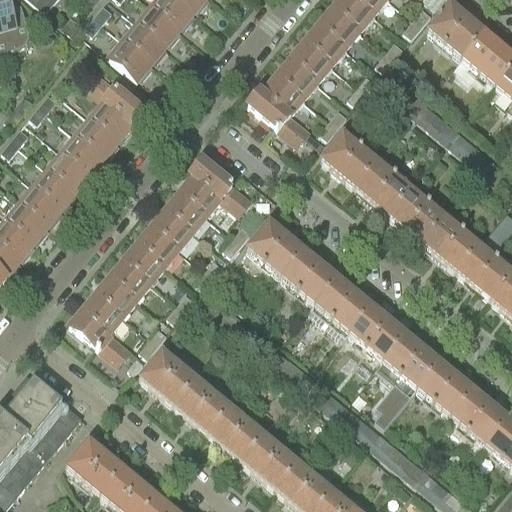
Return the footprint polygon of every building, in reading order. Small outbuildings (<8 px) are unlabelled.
[(18,0),(41,20),(58,1),(57,0),(18,0)] [(124,0),(111,0),(109,2),(117,9),(124,0)] [(163,0),(161,0),(148,16),(176,39),(181,33),(183,34),(191,25),(189,23),(190,22),(163,0)] [(198,0),(163,0),(190,22),(195,16),(197,17),(205,8),(203,6),(204,5),(198,0)] [(343,0),(342,2),(369,24),(384,7),(375,0),(343,0)] [(0,3),(0,60),(17,56),(19,55),(21,53),(23,52),(24,51),(25,49),(26,48),(26,47),(27,45),(27,43),(27,42),(27,39),(19,12),(8,16),(4,2),(0,3)] [(330,16),(328,18),(356,41),(369,24),(342,2),(338,6),(336,5),(328,14),(330,16)] [(424,39),(458,68),(482,40),(448,11),(424,39)] [(100,14),(91,25),(99,32),(108,21),(100,14)] [(148,16),(134,33),(162,56),(167,50),(169,51),(177,42),(175,40),(176,39),(148,16)] [(420,17),(410,29),(418,35),(428,23),(420,17)] [(316,33),(314,35),(342,58),(356,41),(328,18),(324,23),(322,21),(314,31),(316,33)] [(59,37),(66,43),(76,31),(68,25),(59,37)] [(99,32),(91,25),(81,36),(89,43),(99,32)] [(418,35),(410,29),(401,40),(409,47),(418,35)] [(134,33),(120,50),(148,73),(153,67),(155,69),(163,59),(161,57),(162,56),(134,33)] [(302,50),(301,51),(329,74),(342,58),(314,35),(310,40),(308,39),(300,48),(302,50)] [(458,68),(492,96),(511,72),(511,65),(482,40),(458,68)] [(148,73),(120,50),(106,67),(134,90),(139,84),(141,85),(149,76),(147,74),(148,73)] [(392,50),(382,63),(390,70),(401,57),(392,50)] [(288,67),(287,68),(315,91),(329,74),(301,51),(296,57),(294,56),(286,65),(288,67)] [(390,70),(382,63),(372,74),(381,81),(390,70)] [(274,83),(273,85),(301,108),(315,91),(287,68),(282,74),(280,72),(272,82),(274,83)] [(511,72),(492,96),(511,112),(511,72)] [(130,136),(131,135),(142,122),(94,83),(82,97),(100,112),(130,136)] [(388,83),(383,90),(416,118),(422,111),(388,83)] [(364,84),(355,96),(363,102),(373,91),(364,84)] [(49,97),(58,104),(68,92),(59,85),(49,97)] [(266,90),(258,100),(259,101),(259,102),(286,125),(287,124),(301,108),(273,85),(268,91),(266,90)] [(423,85),(413,97),(426,108),(436,95),(423,85)] [(377,97),(411,125),(416,118),(383,90),(377,97)] [(345,107),(353,114),(354,114),(363,102),(355,96),(345,107)] [(259,101),(258,100),(246,114),(294,153),(306,139),(287,124),(286,125),(259,102),(259,101)] [(45,102),(36,114),(44,121),(54,109),(45,102)] [(21,105),(11,117),(19,123),(29,111),(21,105)] [(416,118),(450,146),(455,139),(422,111),(416,118)] [(121,147),(130,136),(100,112),(87,128),(115,151),(119,145),(121,147)] [(44,121),(36,114),(26,126),(34,133),(44,121)] [(19,123),(11,117),(1,129),(8,135),(19,123)] [(336,118),(326,130),(335,137),(344,125),(336,118)] [(411,125),(445,153),(450,146),(416,118),(411,125)] [(87,128),(73,145),(101,168),(105,162),(107,164),(115,154),(113,153),(115,151),(87,128)] [(335,137),(326,130),(317,141),(325,148),(335,137)] [(17,136),(8,148),(16,155),(26,143),(17,136)] [(450,146),(484,175),(489,168),(455,139),(450,146)] [(318,168),(352,196),(375,169),(341,140),(318,168)] [(310,144),(306,149),(316,158),(321,153),(310,144)] [(73,145),(59,162),(87,185),(92,179),(94,180),(101,171),(99,170),(101,168),(73,145)] [(445,153),(479,181),(484,175),(450,146),(445,153)] [(16,155),(8,148),(0,157),(0,161),(6,167),(16,155)] [(59,162),(45,179),(73,202),(78,196),(80,197),(88,188),(85,186),(87,185),(59,162)] [(484,175),(511,198),(511,186),(489,168),(484,175)] [(200,169),(188,183),(190,185),(218,208),(236,223),(248,209),(200,169)] [(352,196),(386,224),(409,197),(375,169),(352,196)] [(479,181),(511,208),(511,198),(484,175),(479,181)] [(45,179),(31,196),(58,219),(64,213),(66,215),(73,205),(71,204),(73,202),(45,179)] [(182,196),(177,202),(204,225),(218,208),(190,185),(188,183),(179,194),(182,196)] [(31,196),(17,213),(44,236),(50,230),(52,232),(59,222),(57,220),(58,219),(31,196)] [(386,224),(420,253),(443,225),(409,197),(386,224)] [(168,213),(163,219),(190,242),(204,225),(177,202),(175,203),(173,201),(165,211),(168,213)] [(17,213),(3,230),(30,253),(35,247),(38,249),(45,239),(43,237),(44,236),(17,213)] [(151,233),(148,236),(176,259),(190,242),(163,219),(162,220),(159,218),(149,231),(151,233)] [(477,253),(454,280),(488,309),(511,281),(491,264),(511,237),(511,228),(504,222),(478,254),(477,253)] [(420,253),(454,280),(477,253),(443,225),(420,253)] [(3,230),(0,233),(0,256),(16,270),(21,264),(24,265),(31,256),(29,254),(30,253),(3,230)] [(244,258),(278,286),(301,258),(267,230),(244,258)] [(140,247),(135,253),(162,276),(176,259),(148,236),(147,237),(145,235),(137,245),(140,247)] [(239,236),(231,247),(239,253),(247,242),(239,236)] [(239,253),(231,247),(221,259),(229,265),(239,253)] [(126,264),(121,270),(148,292),(162,276),(135,253),(133,254),(131,252),(124,262),(126,264)] [(0,256),(0,285),(2,287),(7,281),(10,283),(17,273),(15,271),(16,270),(0,256)] [(278,286),(312,314),(335,286),(301,258),(278,286)] [(112,281),(107,287),(134,309),(148,292),(121,270),(119,271),(117,269),(110,279),(112,281)] [(211,270),(203,281),(211,287),(219,276),(211,270)] [(211,287),(203,281),(193,293),(201,299),(211,287)] [(488,309),(511,328),(511,281),(488,309)] [(98,297),(93,303),(120,326),(134,309),(107,287),(105,288),(103,286),(96,296),(98,297)] [(339,350),(346,342),(369,314),(335,286),(312,314),(305,322),(339,350)] [(83,315),(78,321),(107,343),(120,326),(93,303),(91,305),(89,303),(81,313),(83,315)] [(208,303),(203,309),(237,337),(242,331),(208,303)] [(183,304),(175,314),(183,321),(191,310),(183,304)] [(197,316),(230,344),(237,337),(203,309),(197,316)] [(183,321),(175,314),(165,326),(173,333),(183,321)] [(346,342),(380,370),(403,342),(369,314),(346,342)] [(255,315),(246,327),(255,334),(264,322),(255,315)] [(107,343),(78,321),(67,334),(115,374),(127,360),(107,343)] [(275,359),(242,331),(237,337),(270,365),(275,359)] [(155,337),(147,348),(155,355),(163,344),(155,337)] [(230,344),(264,373),(270,365),(237,337),(230,344)] [(379,421),(372,429),(382,438),(408,405),(404,402),(410,395),(414,398),(437,370),(403,342),(380,370),(372,380),(390,395),(373,416),(379,421)] [(155,355),(147,348),(137,360),(145,367),(155,355)] [(138,387),(172,415),(194,387),(161,359),(138,387)] [(309,387),(275,359),(270,365),(304,393),(309,387)] [(264,373),(298,401),(304,393),(270,365),(264,373)] [(135,367),(126,377),(132,383),(141,372),(135,367)] [(414,398),(448,426),(471,398),(437,370),(414,398)] [(172,415),(205,443),(228,415),(194,387),(172,415)] [(343,415),(309,387),(304,393),(338,421),(343,415)] [(0,511),(8,511),(80,427),(57,408),(55,409),(31,388),(0,425),(0,511)] [(298,401),(332,429),(338,421),(304,393),(298,401)] [(448,426),(482,454),(505,426),(471,398),(448,426)] [(205,443),(239,471),(262,443),(228,415),(205,443)] [(377,443),(343,415),(338,421),(372,449),(377,443)] [(332,429),(365,457),(372,449),(338,421),(332,429)] [(511,431),(505,426),(482,454),(511,479),(511,431)] [(239,471),(273,499),(296,471),(262,443),(239,471)] [(411,471),(377,443),(372,449),(406,477),(411,471)] [(73,464),(63,477),(67,481),(71,484),(88,498),(97,505),(120,477),(86,449),(73,464)] [(365,457),(399,485),(406,477),(372,449),(365,457)] [(350,456),(342,466),(350,473),(358,463),(350,456)] [(273,499),(288,511),(319,511),(330,499),(296,471),(273,499)] [(445,499),(411,471),(406,477),(440,504),(445,499)] [(120,477),(97,505),(99,507),(105,511),(148,511),(154,505),(120,477)] [(399,485),(431,511),(433,511),(440,504),(406,477),(399,485)] [(511,511),(511,497),(499,511),(511,511)] [(319,511),(345,511),(330,499),(319,511)] [(460,511),(445,499),(440,504),(449,511),(460,511)]
